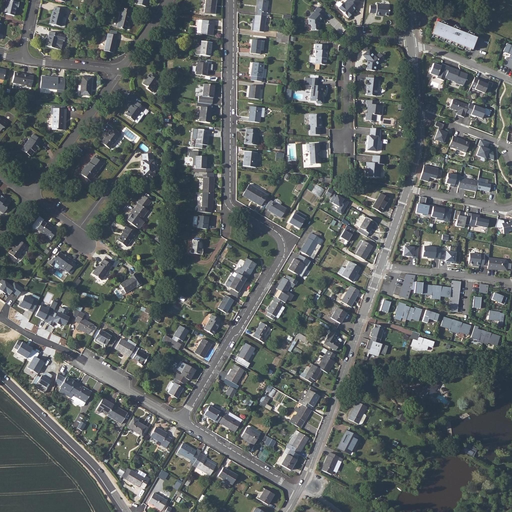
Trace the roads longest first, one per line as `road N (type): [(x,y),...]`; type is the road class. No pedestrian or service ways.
road 1 (residential): [(181,421),(282,252),(277,237),(227,199),(230,0)]
road 2 (tertiary): [(297,492),(382,264)]
road 3 (residential): [(6,307),(4,319),(20,330),(181,421)]
road 4 (secondary): [(0,376),(88,460),(126,511)]
road 5 (residential): [(410,42),(353,37),(346,141)]
road 6 (residential): [(118,68),(31,195)]
road 7 (tertiary): [(408,187),(418,134),(412,49)]
road 8 (residential): [(181,421),(297,492)]
road 9 (residential): [(382,264),(511,282)]
